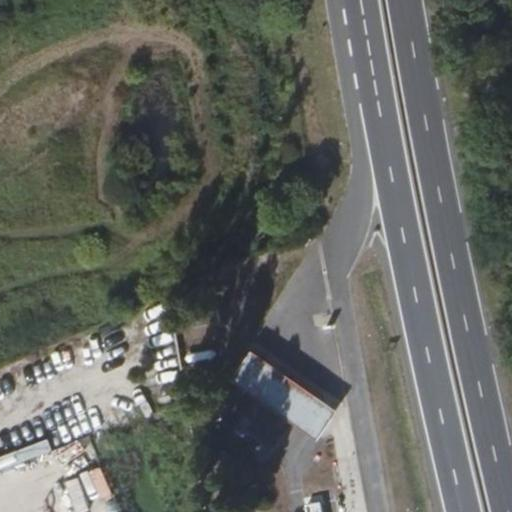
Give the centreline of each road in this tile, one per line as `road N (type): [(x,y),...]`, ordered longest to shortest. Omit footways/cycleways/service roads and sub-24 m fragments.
road 1 (trunk): [(505,511),(453,296),(398,0)]
road 2 (trunk): [(353,0),(405,298),(458,511)]
